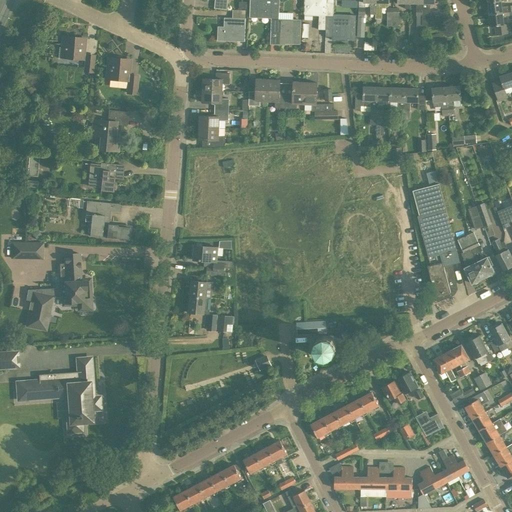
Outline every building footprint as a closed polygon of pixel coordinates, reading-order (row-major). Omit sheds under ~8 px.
[(216,0),(216,9),(227,10),(227,0),(216,0)] [(270,32),(272,32),(272,19),(279,20),(279,9),(272,8),(272,0),(249,0),(249,17),(271,18),(270,32)] [(326,16),(333,16),(334,3),(327,3),(326,0),(305,0),(304,15),(305,15),(305,20),(312,21),(313,16),(317,16),(319,16),(318,29),(325,29),(326,29),(326,17),(326,16)] [(375,19),(376,19),(376,0),(363,0),(364,3),(371,3),(370,14),(375,14),(375,19)] [(376,0),(376,19),(382,19),(382,8),(386,8),(386,7),(388,6),(388,0),(376,0)] [(405,8),(410,9),(409,0),(397,0),(398,4),(405,4),(405,8)] [(409,0),(410,9),(410,8),(410,4),(416,4),(416,26),(421,26),(421,25),(422,0),(409,0)] [(434,0),(422,0),(421,25),(427,25),(429,23),(429,4),(434,4),(434,0)] [(487,3),(489,15),(509,12),(511,11),(511,5),(501,7),(501,1),(487,3)] [(433,12),(435,19),(441,17),(442,21),(448,19),(446,12),(440,13),(440,10),(433,12)] [(509,12),(489,15),(490,27),(494,26),(496,35),(508,34),(507,24),(505,24),(503,24),(503,17),(509,17),(509,12)] [(224,17),(224,27),(218,26),(217,40),(244,41),(245,18),(224,17)] [(326,17),(326,29),(332,30),(332,39),(346,40),(347,18),(326,17)] [(272,19),(272,32),(277,33),(277,42),(299,43),(300,21),(279,20),(272,19)] [(62,48),(59,48),(58,56),(86,59),(84,71),(92,71),(94,56),(84,55),(85,39),(63,37),(62,48)] [(127,92),(136,93),(137,77),(129,76),(130,60),(108,58),(106,78),(128,80),(127,92)] [(511,72),(500,76),(501,80),(492,83),(498,100),(507,98),(504,89),(511,87),(511,89),(511,72)] [(203,78),(202,90),(223,91),(223,83),(229,83),(230,73),(217,73),(216,79),(203,78)] [(260,101),(267,102),(268,79),(256,78),(256,92),(249,92),(248,105),(260,106),(260,101)] [(274,108),(286,108),(286,95),(280,95),(281,80),(268,79),(267,102),(274,102),(274,108)] [(297,105),(304,105),(306,82),(294,82),(293,95),(286,95),(286,108),(297,109),(297,105)] [(306,82),(304,105),(312,106),(311,111),(323,111),(323,120),(338,119),(338,110),(334,110),(333,104),(317,104),(318,83),(306,82)] [(25,86),(29,94),(36,90),(31,83),(25,86)] [(460,86),(446,87),(448,115),(452,115),(452,113),(454,113),(453,101),(461,100),(460,86)] [(376,125),(377,114),(378,87),(364,87),(364,94),(355,94),(355,110),(361,110),(361,106),(363,106),(371,107),(371,112),(370,122),(370,125),(376,125)] [(378,87),(377,114),(383,114),(383,107),(391,107),(391,88),(378,87)] [(448,115),(446,87),(432,88),(433,102),(441,102),(442,116),(448,116),(448,115)] [(404,88),(391,88),(391,107),(397,107),(397,122),(403,122),(403,120),(403,115),(404,88)] [(418,89),(404,88),(403,115),(403,120),(410,120),(410,102),(418,102),(418,89)] [(216,103),(216,109),(228,110),(229,99),(222,99),(223,91),(202,90),(202,102),(216,103)] [(200,116),(200,128),(219,129),(219,121),(228,121),(228,110),(216,109),(215,117),(200,116)] [(101,149),(117,151),(118,139),(114,138),(116,124),(127,125),(128,113),(127,113),(127,112),(108,110),(107,121),(94,120),(92,135),(103,136),(101,149)] [(377,121),(376,135),(383,135),(384,121),(377,121)] [(219,129),(200,128),(199,140),(212,140),(211,148),(224,147),(225,136),(218,135),(219,129)] [(427,134),(428,150),(436,150),(436,134),(427,134)] [(452,145),(465,144),(464,136),(452,137),(452,145)] [(417,140),(417,151),(426,151),(426,140),(417,140)] [(488,145),(477,147),(480,157),(490,155),(488,145)] [(391,149),(392,160),(403,158),(402,147),(391,149)] [(27,175),(37,176),(39,153),(29,152),(27,175)] [(100,190),(113,191),(114,177),(108,176),(109,171),(122,172),(122,165),(101,163),(101,165),(90,164),(88,186),(100,187),(100,190)] [(430,186),(412,190),(419,216),(417,216),(430,265),(428,266),(437,302),(452,294),(456,289),(452,264),(460,262),(435,170),(426,173),(430,186)] [(26,188),(42,190),(43,183),(37,182),(37,181),(26,180),(26,188)] [(108,224),(110,204),(87,201),(86,214),(91,215),(89,235),(128,239),(129,228),(117,226),(117,225),(108,224)] [(475,206),(483,227),(493,223),(486,203),(475,206)] [(511,205),(506,208),(497,211),(497,212),(504,228),(510,226),(511,231),(511,205)] [(475,230),(483,227),(475,206),(468,209),(475,230)] [(37,239),(43,235),(38,230),(33,234),(37,239)] [(511,257),(504,241),(501,243),(498,238),(491,242),(497,255),(495,256),(502,271),(511,265),(511,261),(510,257),(511,257)] [(233,248),(233,239),(220,239),(220,248),(233,248)] [(476,239),(467,244),(483,278),(488,276),(490,277),(492,276),(493,273),(495,273),(491,265),(493,265),(489,256),(484,258),(481,251),(478,253),(476,247),(480,245),(476,239)] [(11,259),(43,259),(43,242),(11,242),(11,259)] [(483,278),(467,244),(460,247),(463,252),(461,253),(464,259),(463,259),(467,267),(463,269),(467,277),(468,276),(472,284),(474,283),(475,284),(478,282),(478,281),(483,278)] [(226,268),(230,269),(230,268),(233,268),(232,261),(216,260),(217,247),(195,245),(194,259),(214,261),(213,266),(207,265),(207,267),(224,268),(225,268),(226,268)] [(27,325),(45,329),(51,297),(65,296),(65,304),(67,305),(74,305),(75,304),(75,301),(83,301),(82,289),(89,289),(91,287),(91,282),(89,280),(81,281),(79,253),(64,254),(65,263),(62,263),(62,271),(60,272),(61,288),(28,290),(26,300),(32,301),(27,325)] [(224,276),(224,268),(207,267),(206,275),(224,276)] [(192,280),(190,297),(211,299),(211,298),(212,289),(210,289),(211,282),(206,282),(192,280)] [(190,297),(189,312),(203,314),(208,314),(209,314),(211,299),(190,297)] [(208,314),(206,330),(216,331),(232,332),(233,324),(235,324),(235,316),(218,315),(209,314),(208,314)] [(326,333),(325,320),(307,321),(308,334),(326,333)] [(506,333),(502,324),(491,330),(496,340),(490,343),(495,352),(500,349),(498,345),(504,342),(508,350),(511,347),(511,341),(507,333),(506,333)] [(316,339),(313,348),(317,357),(326,360),(334,355),(337,346),(333,337),(324,335),(316,339)] [(487,345),(485,346),(480,336),(467,343),(476,359),(477,358),(479,363),(487,359),(488,362),(494,359),(487,345)] [(461,345),(451,351),(464,375),(470,372),(464,361),(468,359),(461,345)] [(17,363),(16,355),(19,355),(19,350),(0,351),(0,369),(20,368),(20,363),(17,363)] [(451,351),(444,355),(453,372),(451,368),(454,366),(460,378),(464,375),(451,351)] [(453,372),(444,355),(435,359),(442,373),(445,371),(451,382),(456,379),(453,372)] [(257,361),(260,369),(271,365),(267,357),(257,361)] [(19,400),(69,397),(70,417),(67,417),(69,432),(82,431),(81,422),(92,421),(91,410),(101,409),(100,397),(90,397),(89,383),(93,383),(91,358),(77,359),(78,372),(39,375),(39,380),(17,382),(19,400)] [(511,372),(511,365),(510,363),(503,367),(507,375),(511,372)] [(414,398),(417,397),(418,399),(424,396),(415,379),(414,379),(410,372),(398,379),(405,394),(411,391),(414,398)] [(485,372),(479,375),(485,387),(492,384),(485,372)] [(485,387),(479,375),(474,378),(480,390),(485,387)] [(394,381),(382,387),(387,395),(388,394),(391,400),(395,397),(398,403),(404,400),(401,395),(394,381)] [(462,393),(452,398),(455,403),(475,393),(472,388),(462,393)] [(450,394),(452,398),(462,393),(460,389),(450,394)] [(372,393),(360,399),(366,412),(379,405),(372,393)] [(508,394),(501,398),(505,404),(511,400),(508,394)] [(360,399),(347,405),(354,418),(366,412),(360,399)] [(465,407),(473,419),(485,412),(478,399),(465,407)] [(347,405),(335,412),(342,425),(354,418),(347,405)] [(335,412),(323,418),(330,431),(342,425),(335,412)] [(473,419),(480,431),(500,419),(500,418),(492,423),(485,412),(473,419)] [(330,431),(323,418),(311,425),(318,437),(330,431)] [(425,418),(418,422),(426,436),(433,432),(425,418)] [(480,431),(487,443),(500,435),(499,435),(507,430),(500,419),(480,431)] [(408,424),(399,429),(405,439),(414,434),(408,424)] [(387,427),(381,431),(383,436),(390,433),(387,427)] [(383,436),(381,431),(374,435),(377,440),(383,436)] [(487,443),(494,455),(507,447),(500,435),(487,443)] [(280,441),(268,447),(275,460),(287,454),(280,441)] [(356,444),(350,447),(353,453),(359,450),(356,444)] [(268,447),(256,454),(263,467),(275,460),(268,447)] [(350,447),(342,451),(345,457),(353,453),(350,447)] [(494,455),(501,466),(511,459),(511,456),(507,447),(494,455)] [(345,457),(342,451),(335,455),(338,461),(345,457)] [(263,467),(256,454),(244,460),(251,473),(263,467)] [(453,455),(448,457),(458,476),(470,470),(464,460),(458,463),(453,455)] [(447,468),(441,472),(447,482),(458,476),(448,457),(443,460),(447,468)] [(511,459),(501,466),(508,479),(511,476),(511,459)] [(234,465),(222,471),(229,484),(241,478),(234,465)] [(335,488),(361,488),(361,477),(354,477),(354,467),(342,467),(342,477),(335,476),(335,488)] [(368,477),(361,477),(361,488),(386,488),(386,477),(380,477),(380,467),(368,467),(368,477)] [(447,482),(441,472),(435,475),(430,467),(420,472),(425,481),(418,484),(424,494),(447,482)] [(386,477),(386,488),(412,489),(412,478),(405,477),(405,468),(394,468),(393,477),(386,477)] [(222,471),(210,478),(217,491),(229,484),(222,471)] [(292,477),(286,480),(289,486),(295,483),(292,477)] [(210,478),(198,484),(205,497),(217,491),(210,478)] [(289,486),(286,480),(279,484),(282,490),(289,486)] [(198,484),(186,491),(193,504),(205,497),(198,484)] [(470,496),(476,494),(472,486),(467,489),(470,496)] [(261,493),(264,499),(271,495),(268,489),(261,493)] [(293,496),(299,509),(311,503),(305,490),(293,496)] [(193,504),(186,491),(174,497),(181,510),(193,504)] [(263,503),(266,509),(273,505),(270,499),(263,503)] [(484,499),(483,500),(473,505),(477,511),(482,509),(487,505),(484,499)] [(247,501),(240,504),(243,510),(250,507),(247,501)] [(299,509),(301,511),(315,511),(311,503),(299,509)]
